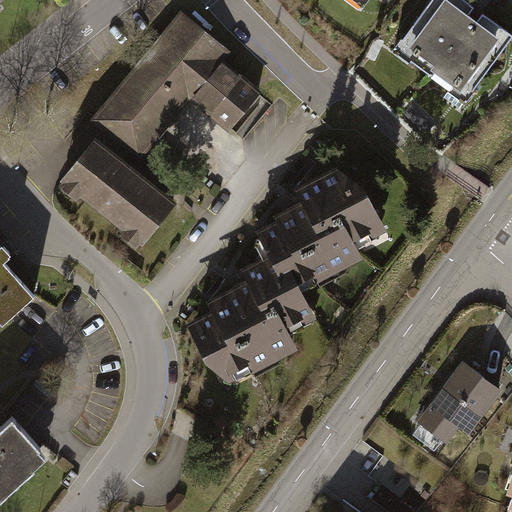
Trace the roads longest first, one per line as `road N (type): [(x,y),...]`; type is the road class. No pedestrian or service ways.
road 1 (residential): [(476,239),(276,511)]
road 2 (residential): [(137,314),(185,277),(333,93)]
road 3 (residential): [(137,314),(150,348),(152,396),(130,450),(83,511)]
road 4 (residential): [(0,174),(109,275),(137,314)]
road 5 (residential): [(0,90),(115,0)]
road 6 (residential): [(240,0),(333,93)]
